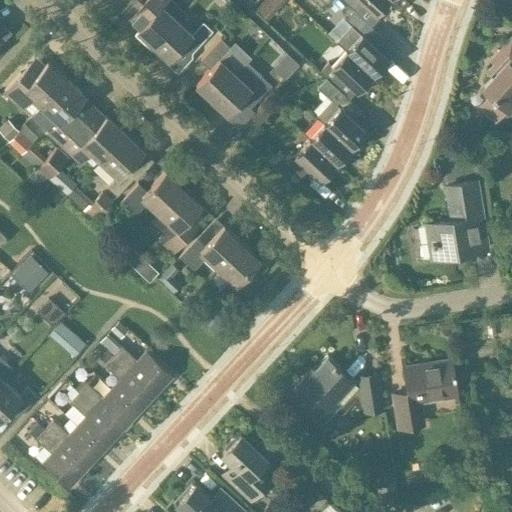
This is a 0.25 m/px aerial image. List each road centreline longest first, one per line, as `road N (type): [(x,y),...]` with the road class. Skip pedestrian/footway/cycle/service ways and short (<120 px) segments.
road 1 (residential): [(328,263),(63,18)]
road 2 (unclassified): [(101,511),(328,263)]
road 3 (unclassified): [(328,263),(397,165),(453,0)]
road 4 (residential): [(511,292),(393,308),(371,301),(328,263)]
